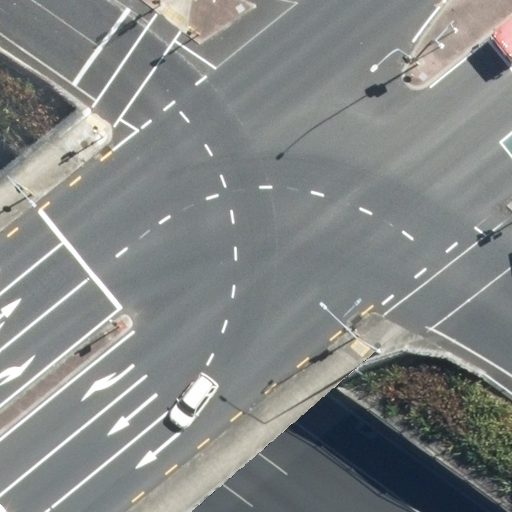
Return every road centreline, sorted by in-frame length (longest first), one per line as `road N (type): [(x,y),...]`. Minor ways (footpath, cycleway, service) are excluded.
road 1 (primary): [(398,225),(47,511)]
road 2 (motorway): [(0,270),(340,511)]
road 3 (primary): [(0,309),(227,119)]
road 4 (motorway): [(42,0),(227,119)]
road 5 (motorway): [(227,119),(398,225)]
road 6 (primary): [(227,119),(368,0)]
road 7 (primary): [(511,131),(398,225)]
road 8 (motorway): [(398,225),(511,310)]
